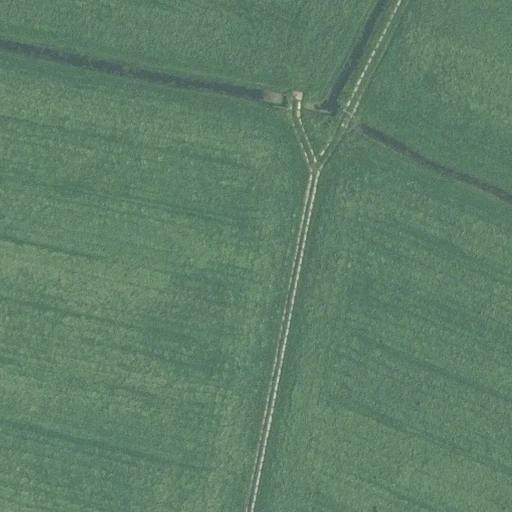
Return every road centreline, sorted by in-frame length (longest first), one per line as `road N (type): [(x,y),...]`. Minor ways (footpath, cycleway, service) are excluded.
road 1 (track): [(315,168),(248,511)]
road 2 (track): [(212,0),(294,90),(292,120),(315,168)]
road 3 (track): [(403,0),(315,168)]
